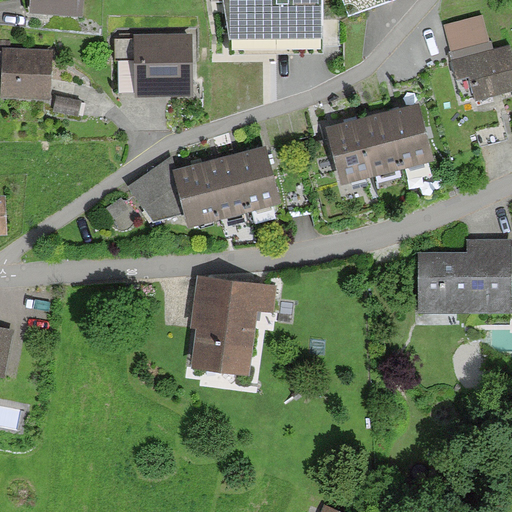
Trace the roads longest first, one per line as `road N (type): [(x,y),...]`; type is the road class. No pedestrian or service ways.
road 1 (residential): [(0,275),(216,265),(334,245),(511,179)]
road 2 (residential): [(0,262),(160,148),(346,79),(376,59),(425,0)]
